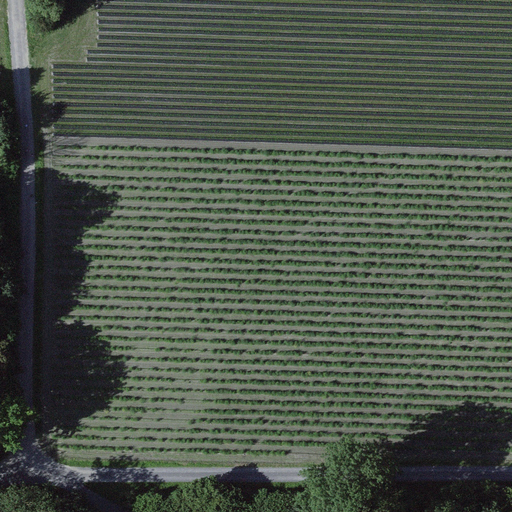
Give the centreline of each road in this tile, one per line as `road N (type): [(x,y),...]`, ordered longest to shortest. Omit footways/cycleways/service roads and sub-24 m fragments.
road 1 (track): [(0,474),(511,477)]
road 2 (track): [(21,0),(31,192),(24,474)]
